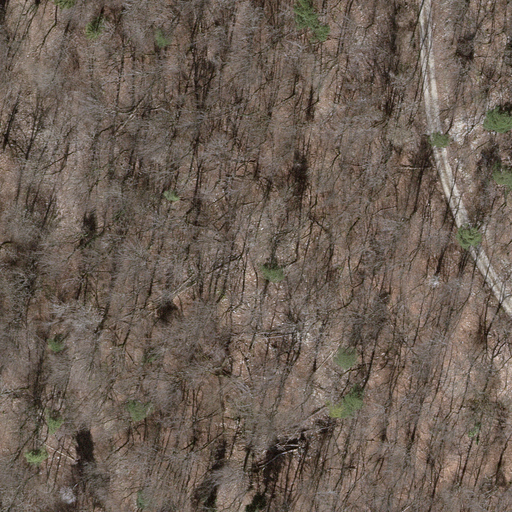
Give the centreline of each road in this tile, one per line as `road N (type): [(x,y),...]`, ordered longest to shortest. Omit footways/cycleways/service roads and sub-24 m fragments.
road 1 (track): [(17,0),(55,222),(44,324),(81,428),(125,511)]
road 2 (track): [(511,285),(473,215),(444,92),(439,0)]
